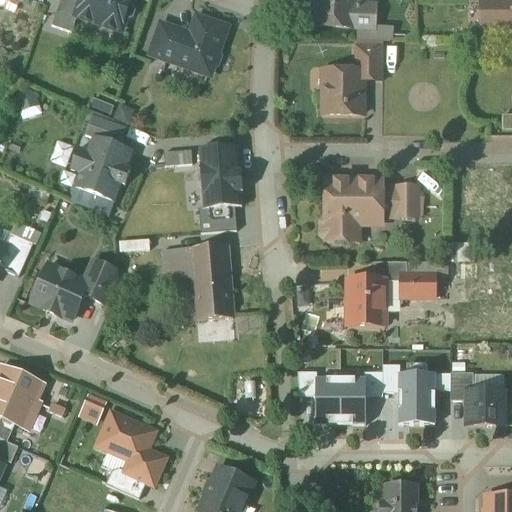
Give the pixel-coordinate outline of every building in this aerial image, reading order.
[(79,24),(85,5),(68,0),(65,0),(55,31),(74,37),(79,24)] [(139,0),(86,0),(85,5),(79,24),(128,39),(139,0)] [(381,11),(361,11),(360,0),(315,0),(316,35),(361,36),(361,35),(381,35),(381,11)] [(511,5),(485,6),(486,33),(511,32),(511,5)] [(195,34),(164,24),(152,61),(214,80),(230,30),(199,20),(195,34)] [(356,76),(328,76),(328,123),(369,123),(369,88),(388,88),(387,52),(356,52),(356,76)] [(136,153),(123,149),(128,133),(95,122),(89,140),(98,143),(93,159),(83,155),(76,177),(86,181),(81,197),(118,209),(123,192),(132,195),(137,177),(129,174),(136,153)] [(391,182),(330,181),(329,248),(368,249),(368,233),(390,233),(390,220),(390,192),(391,182)] [(423,192),(390,192),(390,220),(423,221),(423,192)] [(11,240),(8,247),(0,244),(0,281),(4,272),(22,280),(35,250),(11,240)] [(235,252),(193,255),(198,326),(240,323),(235,252)] [(86,282),(56,268),(37,310),(79,329),(90,304),(113,314),(129,278),(95,263),(86,282)] [(439,278),(403,278),(404,306),(440,305),(439,278)] [(393,285),(350,285),(350,330),(393,330),(393,285)] [(6,374),(1,372),(0,374),(0,441),(7,444),(13,426),(24,430),(41,388),(6,374)] [(466,390),(472,390),(472,376),(451,376),(451,403),(466,403),(466,390)] [(466,403),(466,431),(504,431),(505,390),(472,390),(466,390),(466,403)] [(158,437),(113,417),(97,454),(129,468),(124,480),(156,494),(169,464),(150,456),(158,437)] [(248,511),(259,487),(221,471),(203,511),(248,511)] [(422,511),(422,493),(388,494),(388,511),(422,511)] [(511,511),(511,502),(489,502),(489,511),(511,511)]
